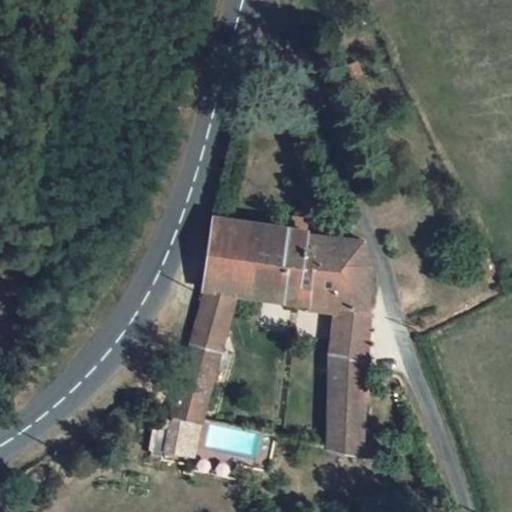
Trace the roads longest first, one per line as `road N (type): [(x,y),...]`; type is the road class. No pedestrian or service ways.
road 1 (unclassified): [(262,0),(389,306),(402,380),(450,511)]
road 2 (tertiary): [(0,446),(74,389),(125,329),(170,251),(244,0)]
